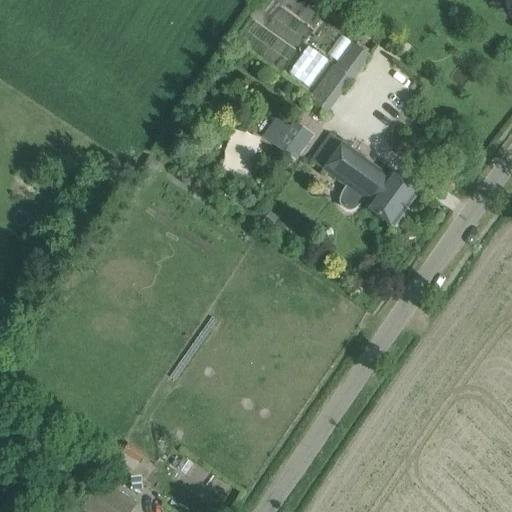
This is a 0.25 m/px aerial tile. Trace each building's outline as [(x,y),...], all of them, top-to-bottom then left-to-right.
[(332,69),(310,99),(329,113),(354,80),(353,79),(369,56),(351,43),(340,58),(332,69)] [(312,86),(326,56),(305,46),(291,75),(312,86)] [(280,112),(263,137),(297,161),(314,136),(293,123),(294,122),(280,112)] [(329,134),(310,160),(324,170),(323,172),(345,188),(342,193),(340,198),(340,203),(343,208),(348,211),(353,210),(357,207),(360,204),(363,201),(369,205),(367,208),(393,227),(419,191),(393,172),(388,179),(342,146),(343,144),(329,134)] [(4,428),(19,439),(33,421),(18,410),(4,428)] [(82,507),(89,511),(131,511),(137,505),(100,480),(82,507)]
